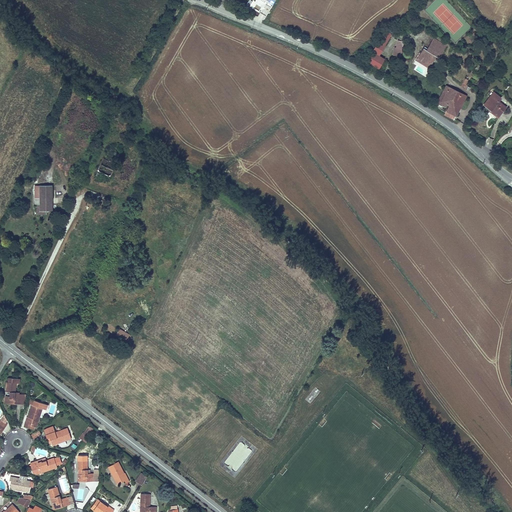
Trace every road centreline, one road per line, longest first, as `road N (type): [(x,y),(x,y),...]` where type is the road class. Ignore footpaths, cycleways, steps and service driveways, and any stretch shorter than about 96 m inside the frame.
road 1 (unclassified): [(511,179),(403,94),(197,0)]
road 2 (tertiary): [(220,511),(10,347)]
